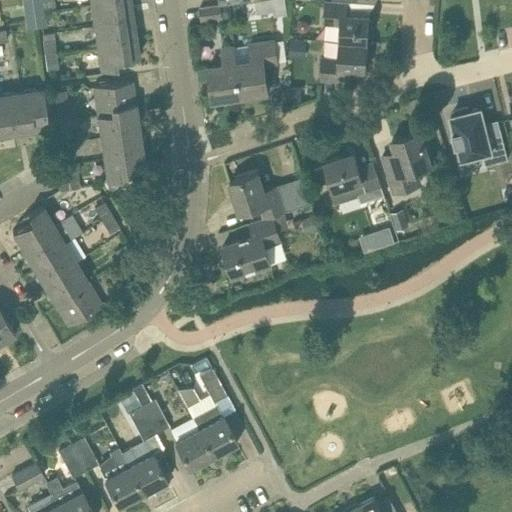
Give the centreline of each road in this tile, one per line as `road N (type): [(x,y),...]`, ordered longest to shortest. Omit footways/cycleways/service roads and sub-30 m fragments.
road 1 (tertiary): [(56,367),(150,309),(179,249),(191,158)]
road 2 (residential): [(191,158),(415,81)]
road 3 (residential): [(184,511),(272,464),(295,505),(369,465)]
road 4 (tertiary): [(191,158),(168,0)]
